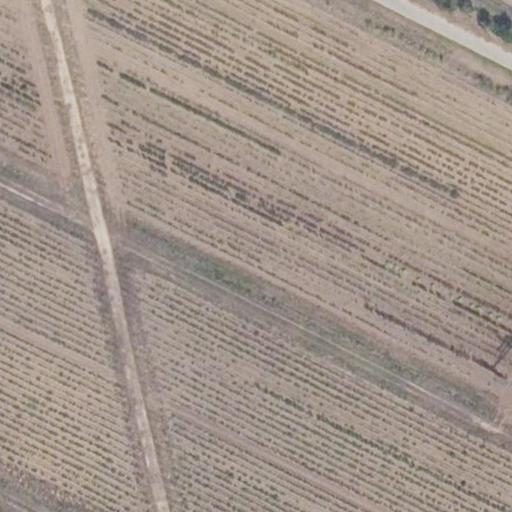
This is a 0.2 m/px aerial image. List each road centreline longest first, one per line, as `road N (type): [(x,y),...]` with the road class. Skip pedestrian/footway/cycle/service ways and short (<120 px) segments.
road 1 (track): [(46,0),(161,511)]
road 2 (track): [(405,0),(511,55)]
